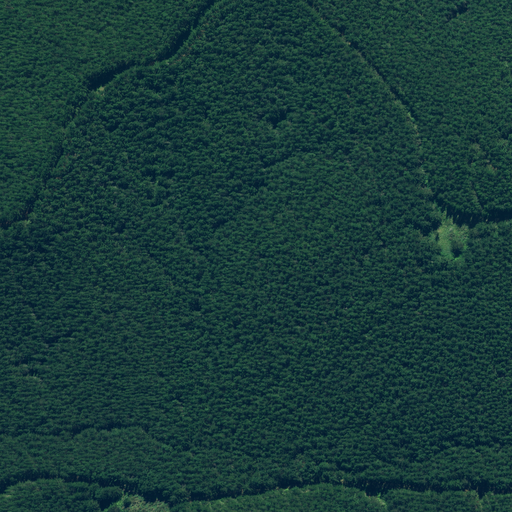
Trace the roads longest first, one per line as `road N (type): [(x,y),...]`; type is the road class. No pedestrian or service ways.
road 1 (track): [(511,215),(446,217),(425,200),(406,116),(305,0)]
road 2 (track): [(215,0),(172,60),(126,70),(105,86),(67,136),(41,200),(0,228)]
